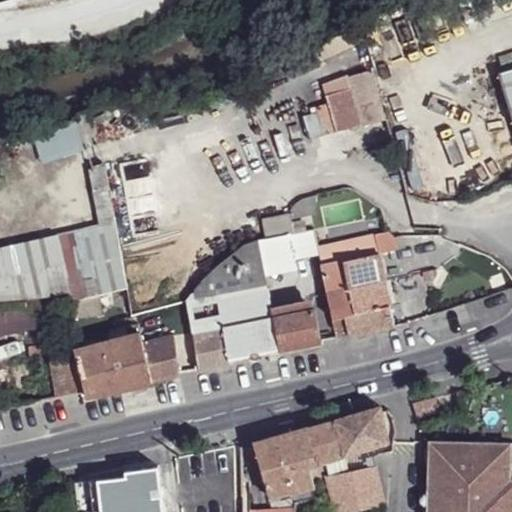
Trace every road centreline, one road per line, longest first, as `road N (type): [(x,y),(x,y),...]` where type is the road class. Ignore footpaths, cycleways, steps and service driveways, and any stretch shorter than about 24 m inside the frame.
road 1 (secondary): [(393,370),(0,467)]
road 2 (residential): [(405,511),(408,440),(393,370)]
road 3 (secondary): [(511,333),(393,370)]
